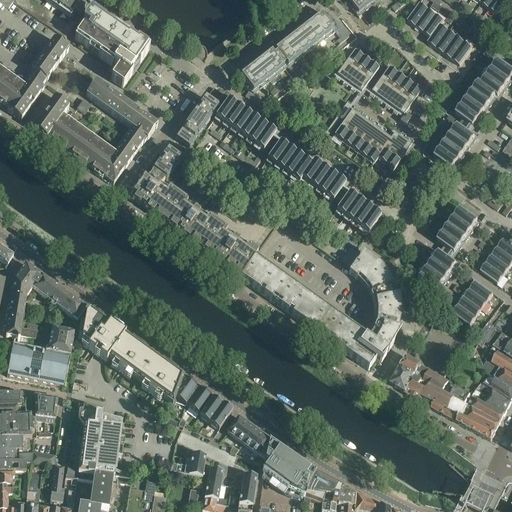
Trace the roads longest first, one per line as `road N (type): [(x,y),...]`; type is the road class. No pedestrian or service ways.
road 1 (residential): [(413,511),(335,472),(0,234)]
road 2 (residential): [(374,390),(114,203)]
road 3 (residential): [(449,176),(416,149),(438,83),(392,37),(401,16)]
road 4 (residential): [(374,390),(408,331),(399,273),(408,226)]
road 5 (residential): [(498,463),(374,390)]
road 6 (residential): [(203,78),(232,70),(320,0)]
road 7 (residential): [(114,203),(0,122)]
road 8 (residential): [(92,0),(198,74)]
road 9 (residential): [(309,152),(408,226)]
